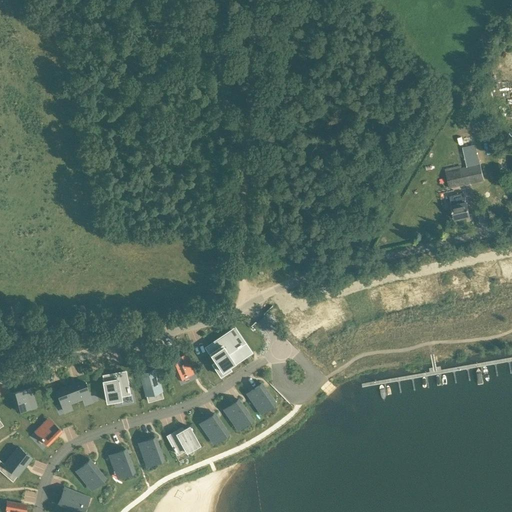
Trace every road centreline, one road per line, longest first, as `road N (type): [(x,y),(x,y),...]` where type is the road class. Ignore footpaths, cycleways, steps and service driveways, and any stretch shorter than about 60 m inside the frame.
road 1 (unclassified): [(0,377),(207,323),(270,290),(358,263),(511,229)]
road 2 (track): [(241,308),(253,0)]
road 3 (track): [(358,263),(511,11)]
